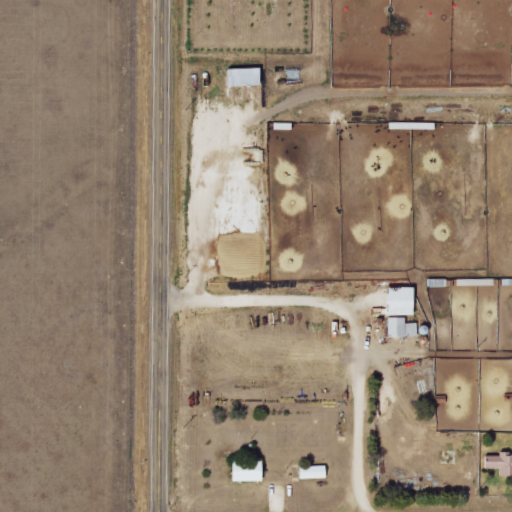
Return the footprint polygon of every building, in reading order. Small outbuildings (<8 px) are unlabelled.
[(224,68),(224,84),(260,83),(260,68),(224,68)] [(410,287),(383,287),(384,315),(411,315),(410,287)] [(415,336),(415,323),(403,323),(403,317),(386,317),(386,336),(415,336)] [(498,475),(511,475),(511,455),(504,455),(483,454),(482,469),(498,469),(498,475)] [(259,481),(260,461),(229,460),(229,480),(259,481)]
